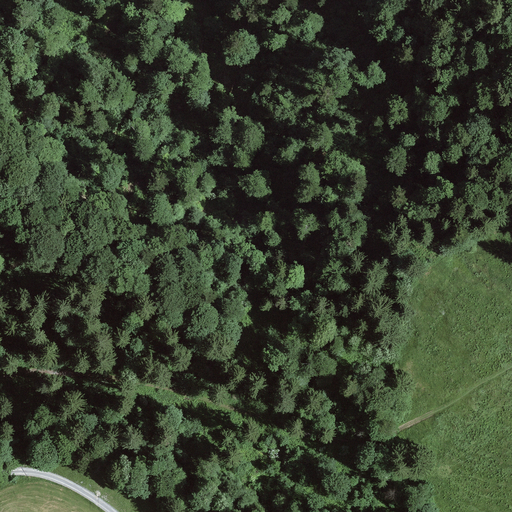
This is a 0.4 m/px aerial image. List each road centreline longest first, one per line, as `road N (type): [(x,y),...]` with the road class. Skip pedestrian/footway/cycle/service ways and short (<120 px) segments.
road 1 (track): [(0,375),(41,368),(155,388),(352,443),(387,435)]
road 2 (track): [(0,471),(68,483),(112,511)]
